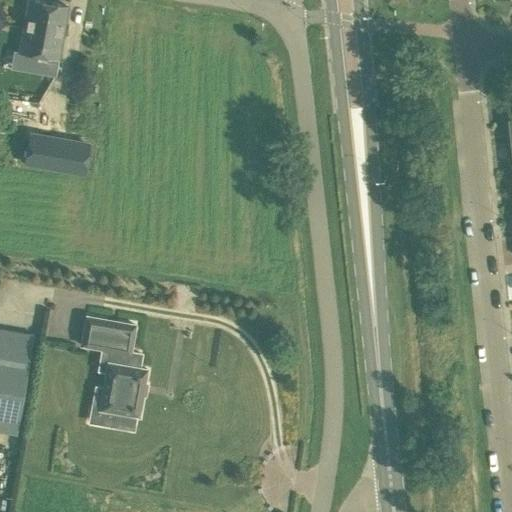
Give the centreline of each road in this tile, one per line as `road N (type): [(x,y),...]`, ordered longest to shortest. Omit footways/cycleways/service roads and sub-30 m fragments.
road 1 (unclassified): [(295,15),(335,381),(318,511)]
road 2 (residential): [(511,504),(463,36)]
road 3 (primary): [(330,0),(379,384)]
road 4 (primary): [(379,384),(356,0)]
road 5 (primary): [(393,511),(379,384)]
